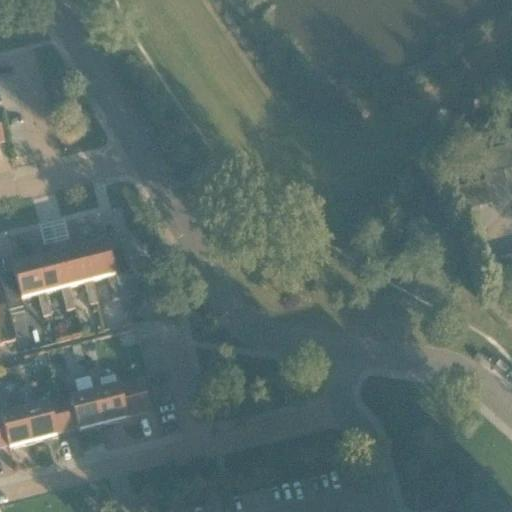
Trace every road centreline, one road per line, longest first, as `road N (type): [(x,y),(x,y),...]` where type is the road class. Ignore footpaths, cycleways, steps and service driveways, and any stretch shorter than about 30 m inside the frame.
road 1 (residential): [(0,496),(317,418),(338,395)]
road 2 (residential): [(350,353),(246,328),(142,160)]
road 3 (residential): [(142,160),(50,0)]
road 4 (residential): [(511,418),(468,381),(438,368),(350,353)]
road 5 (residential): [(0,193),(142,160)]
